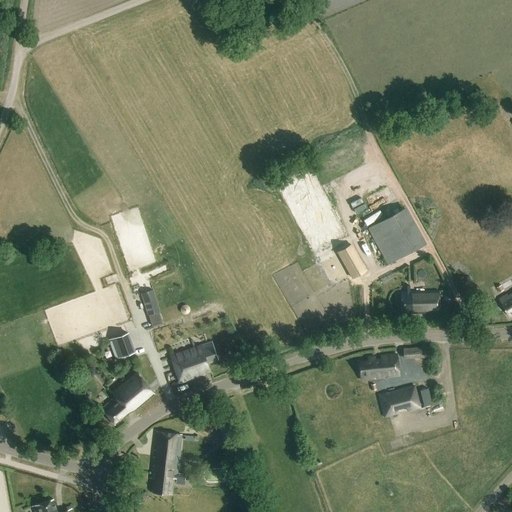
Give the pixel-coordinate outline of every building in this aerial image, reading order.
[(426,244),(406,208),(367,229),(374,241),(375,240),(377,244),(377,245),(388,265),(426,244)] [(351,245),(338,252),(352,279),(365,272),(351,245)] [(411,314),(439,314),(439,291),(410,292),(410,287),(404,287),(404,292),(401,292),(400,312),(411,311),(411,314)] [(147,316),(160,312),(153,290),(141,294),(147,316)] [(511,292),(500,300),(510,317),(511,315),(511,292)] [(115,359),(135,353),(128,333),(108,340),(115,359)] [(218,361),(212,342),(170,357),(179,383),(204,374),(210,372),(207,364),(218,361)] [(428,349),(428,348),(403,349),(404,359),(431,358),(430,348),(428,349)] [(397,354),(380,356),(381,361),(375,362),(375,357),(368,358),(368,362),(358,363),(360,380),(399,376),(397,354)] [(129,414),(133,412),(154,395),(135,372),(110,392),(114,398),(101,409),(106,415),(114,425),(115,426),(129,414)] [(383,417),(388,415),(397,413),(396,409),(404,407),(405,411),(418,407),(412,386),(382,394),(377,395),(383,417)] [(222,442),(233,439),(226,410),(215,413),(222,442)] [(158,458),(153,458),(150,479),(155,480),(153,493),(171,496),(173,480),(185,481),(185,475),(177,475),(182,436),(156,432),(153,451),(158,452),(158,458)] [(57,511),(53,500),(33,507),(34,511),(71,511),(71,510),(64,511),(57,511)]
